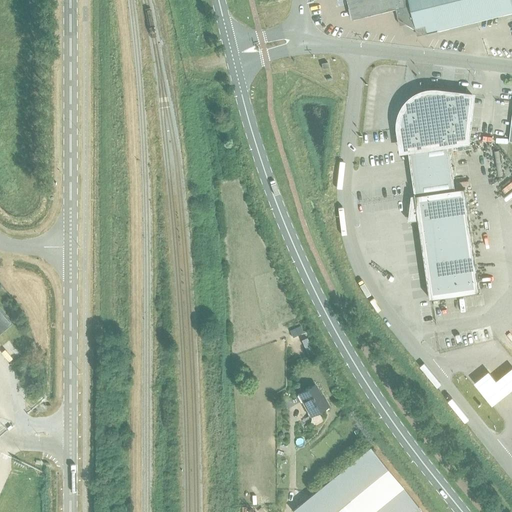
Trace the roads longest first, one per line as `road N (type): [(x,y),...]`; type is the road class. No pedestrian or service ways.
road 1 (secondary): [(462,511),(342,352),(277,211),(236,67)]
road 2 (unclassified): [(511,466),(394,322),(349,248),(343,185),(358,46)]
road 3 (tertiary): [(70,511),(70,251)]
road 4 (tertiary): [(70,251),(68,0)]
road 5 (unclassified): [(358,46),(511,64)]
